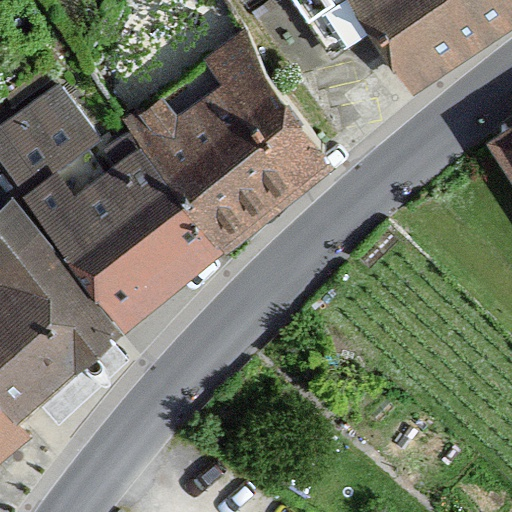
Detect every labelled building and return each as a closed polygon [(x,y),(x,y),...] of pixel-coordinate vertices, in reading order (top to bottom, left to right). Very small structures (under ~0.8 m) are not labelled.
[(511,0),(288,0),(326,62),(364,33),(382,59),(414,94),(511,25),(511,0)] [(126,128),(218,251),(328,169),(288,105),(236,39),(121,121),(126,128)] [(52,85),(0,122),(0,166),(117,329),(218,251),(126,128),(99,148),(52,85)] [(511,111),(486,127),(511,169),(511,111)] [(0,411),(9,422),(117,329),(7,190),(0,196),(0,411)] [(0,455),(21,436),(9,422),(0,411),(0,455)]
